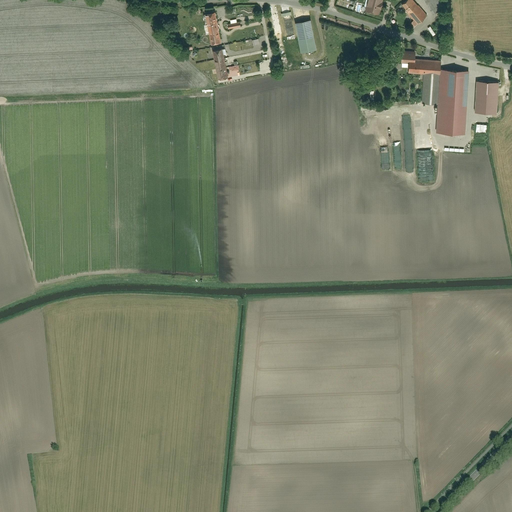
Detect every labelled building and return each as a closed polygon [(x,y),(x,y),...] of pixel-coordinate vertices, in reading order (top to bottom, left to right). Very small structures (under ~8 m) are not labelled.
[(368,0),(366,10),(379,14),(382,0),(368,0)] [(410,0),(403,6),(418,25),(428,17),(414,0),(410,0)] [(442,0),(426,0),(434,14),(446,8),(442,0)] [(221,41),(215,12),(206,13),(212,43),(221,41)] [(299,23),(305,52),(320,48),(314,20),(299,23)] [(228,77),(222,48),(213,50),(218,79),(228,77)] [(441,87),(467,86),(468,97),(494,95),(493,82),(506,81),(506,72),(465,75),(465,71),(443,72),(444,59),(419,58),(420,52),(404,51),(403,64),(412,64),(411,73),(425,74),(423,103),(440,104),(441,87)]
